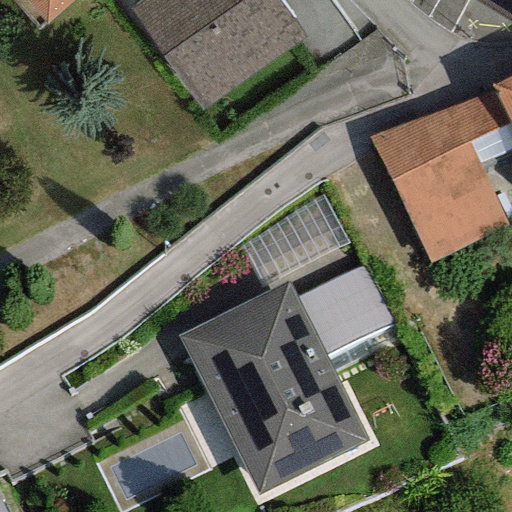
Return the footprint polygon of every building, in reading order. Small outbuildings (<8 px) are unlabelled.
[(75,0),(25,0),(47,24),(75,0)] [(143,0),(129,10),(201,112),(305,39),(277,0),(143,0)] [(511,0),(468,0),(511,26),(511,0)] [(511,74),(489,86),(491,90),(508,125),(511,132),(511,74)] [(491,90),(367,137),(428,265),(507,225),(464,144),(508,125),(491,90)] [(346,240),(322,196),(241,245),(261,285),(346,240)] [(360,266),(294,298),(323,356),(389,324),(360,266)] [(287,282),(177,336),(255,495),(365,442),(323,356),(294,298),(287,282)]
